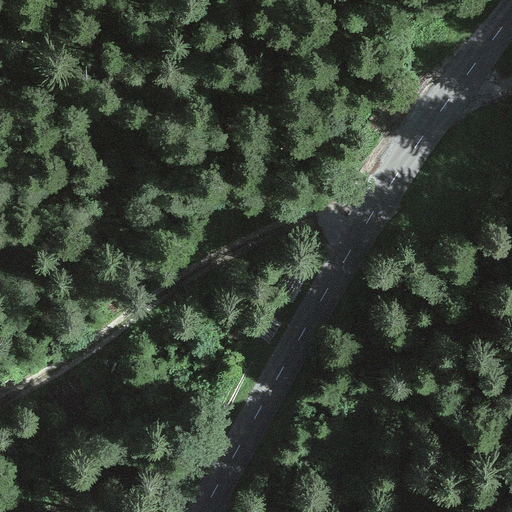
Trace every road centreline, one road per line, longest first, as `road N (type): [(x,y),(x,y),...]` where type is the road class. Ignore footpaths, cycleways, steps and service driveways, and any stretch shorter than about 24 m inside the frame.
road 1 (tertiary): [(511,20),(399,171),(207,511)]
road 2 (track): [(399,171),(196,271),(0,399)]
